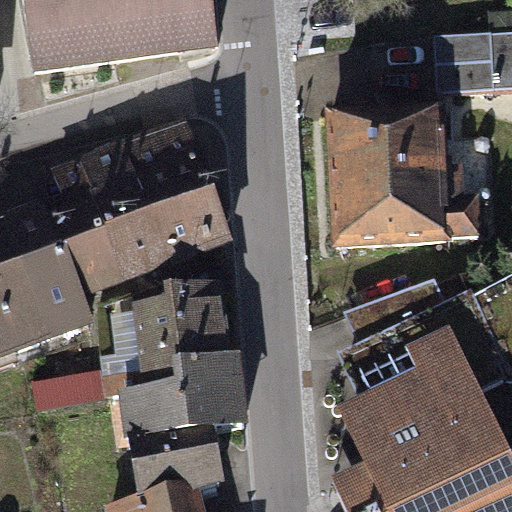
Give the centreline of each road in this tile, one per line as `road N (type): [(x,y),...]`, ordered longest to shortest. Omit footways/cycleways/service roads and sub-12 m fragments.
road 1 (residential): [(256,74),(284,511)]
road 2 (residential): [(0,119),(256,74)]
